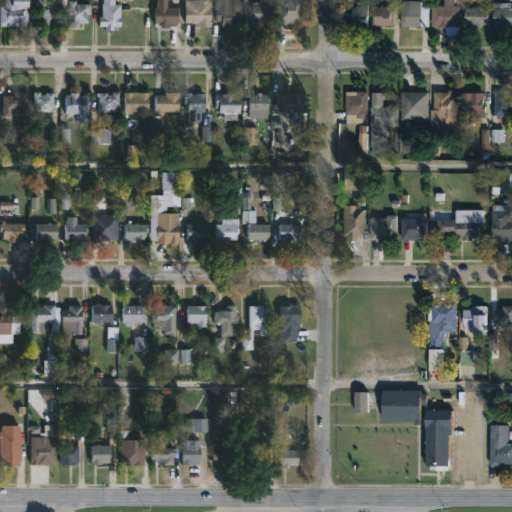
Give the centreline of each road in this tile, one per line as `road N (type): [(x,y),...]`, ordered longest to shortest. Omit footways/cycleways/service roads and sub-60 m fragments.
road 1 (residential): [(326,0),(318,511)]
road 2 (residential): [(511,59),(0,62)]
road 3 (residential): [(511,274),(0,274)]
road 4 (secondary): [(511,496),(0,496)]
